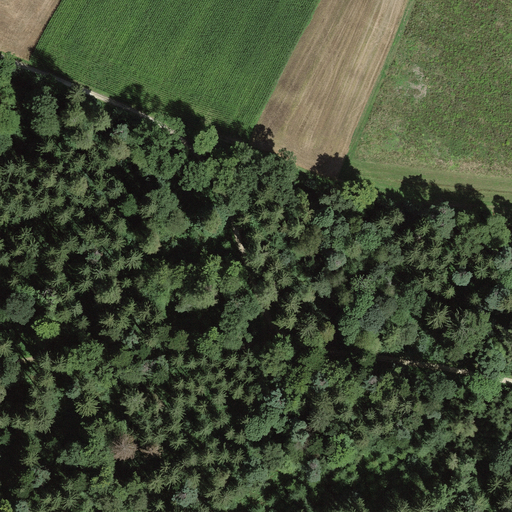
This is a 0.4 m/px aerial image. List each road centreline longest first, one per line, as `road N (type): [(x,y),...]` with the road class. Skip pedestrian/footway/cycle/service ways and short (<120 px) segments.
road 1 (track): [(0,55),(171,127),(201,158),(264,304),(293,343),(511,381)]
road 2 (track): [(0,354),(183,337),(293,343)]
